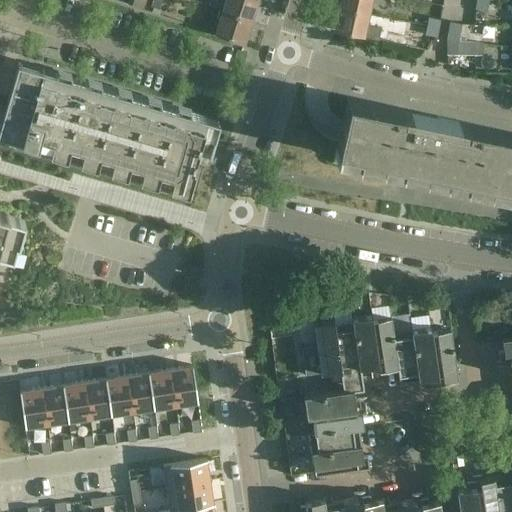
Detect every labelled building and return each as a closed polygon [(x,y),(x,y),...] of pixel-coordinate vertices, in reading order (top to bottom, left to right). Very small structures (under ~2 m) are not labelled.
[(132,0),(131,5),(143,9),(146,0),(132,0)] [(152,0),(150,6),(160,9),(162,0),(152,0)] [(257,0),(225,0),(223,10),(251,19),(257,0)] [(340,0),(339,6),(368,12),(370,5),(381,7),(382,0),(340,0)] [(411,0),(411,1),(408,0),(406,0),(404,12),(408,13),(407,21),(411,22),(439,28),(443,6),(441,6),(412,0),(411,0)] [(489,2),(481,0),(476,0),(475,9),(487,12),(489,2)] [(368,12),(339,6),(334,30),(378,39),(381,28),(366,24),(368,12)] [(251,19),(223,10),(215,33),(243,42),(251,19)] [(439,28),(411,22),(406,45),(427,50),(437,36),(439,28)] [(484,26),(451,22),(446,38),(446,40),(483,45),(484,26)] [(483,45),(446,40),(445,51),(447,64),(481,71),(483,45)] [(0,115),(0,131),(185,186),(197,147),(209,151),(218,119),(16,59),(0,115)] [(347,97),(342,119),(336,148),(404,163),(406,153),(424,157),(422,167),(511,186),(511,184),(511,132),(467,123),(466,129),(457,127),(459,121),(437,117),(436,122),(415,118),(401,115),(403,109),(347,97)] [(0,251),(12,256),(16,243),(18,244),(25,220),(8,215),(8,214),(0,211),(0,251)] [(351,317),(352,322),(354,322),(360,367),(371,365),(372,373),(377,372),(377,374),(380,374),(372,319),(371,314),(351,317)] [(391,316),(372,319),(380,374),(387,373),(387,368),(397,367),(398,366),(393,331),(391,316)] [(334,320),(314,322),(321,372),(340,369),(334,325),(334,320)] [(352,322),(334,325),(340,369),(341,374),(352,372),(361,371),(360,367),(354,322),(352,322)] [(431,326),(411,329),(419,378),(430,377),(431,384),(436,383),(437,386),(440,385),(432,330),(431,326)] [(451,328),(432,330),(440,385),(446,384),(446,379),(458,378),(451,328)] [(419,378),(411,329),(393,331),(398,366),(397,367),(399,380),(408,378),(408,380),(419,378)] [(511,336),(501,338),(503,350),(499,351),(500,358),(511,356),(511,336)] [(511,356),(500,358),(500,360),(501,360),(502,367),(511,365),(511,375),(511,356)] [(192,364),(170,368),(175,404),(198,401),(192,364)] [(170,368),(149,371),(154,407),(175,404),(170,368)] [(149,371),(127,374),(133,410),(154,407),(149,371)] [(303,395),(306,415),(311,414),(310,413),(365,406),(365,403),(364,404),(363,397),(354,399),(352,387),(363,385),(361,371),(352,372),(341,374),(342,389),(303,395)] [(127,374),(106,377),(111,413),(133,410),(127,374)] [(106,377),(85,380),(90,416),(111,413),(106,377)] [(85,380),(63,383),(68,420),(90,416),(85,380)] [(63,383),(42,386),(47,423),(68,420),(63,383)] [(42,386),(19,390),(25,426),(47,423),(42,386)] [(366,413),(365,406),(310,413),(311,414),(313,431),(313,432),(363,425),(362,414),(366,413)] [(199,418),(191,419),(193,431),(201,430),(199,418)] [(178,421),(170,423),(172,435),(180,433),(178,421)] [(157,425),(149,426),(150,438),(158,437),(157,425)] [(363,426),(363,425),(313,432),(313,431),(308,432),(311,452),(361,445),(359,427),(363,426)] [(135,428),(127,429),(129,441),(137,440),(135,428)] [(114,431),(106,432),(108,444),(116,443),(114,431)] [(92,434),(85,435),(86,447),(94,446),(92,434)] [(71,437),(63,439),(65,451),(73,449),(71,437)] [(50,441),(42,442),(44,454),(51,452),(50,441)] [(363,456),(361,445),(311,452),(314,471),(355,465),(355,470),(369,468),(367,455),(363,456)] [(206,458),(170,463),(173,485),(209,480),(206,458)] [(147,463),(148,473),(169,470),(168,460),(147,463)] [(50,497),(62,500),(66,482),(80,486),(82,476),(57,470),(50,497)] [(482,479),(481,474),(475,475),(480,511),(498,511),(494,477),(482,479)] [(511,511),(511,478),(511,474),(494,477),(498,511),(511,511)] [(480,511),(475,475),(471,476),(471,478),(466,478),(467,486),(456,488),(459,511),(480,511)] [(138,479),(130,480),(132,492),(139,490),(138,479)] [(209,480),(173,485),(176,507),(213,501),(209,480)] [(139,490),(132,492),(133,503),(141,502),(139,490)] [(363,511),(361,491),(354,492),(354,497),(343,499),(344,511),(363,511)] [(364,492),(364,491),(361,491),(363,511),(384,511),(383,502),(382,498),(371,499),(370,491),(364,492)] [(422,494),(422,492),(419,493),(421,511),(441,511),(439,500),(429,502),(427,493),(422,494)] [(421,511),(419,493),(412,494),(412,498),(401,500),(402,511),(421,511)] [(115,495),(103,497),(104,505),(116,503),(115,495)] [(103,497),(91,498),(92,506),(104,505),(103,497)] [(326,511),(325,503),(325,498),(304,501),(305,505),(300,505),(301,511),(326,511)] [(344,511),(343,499),(332,500),(332,502),(325,503),(326,511),(344,511)] [(402,511),(401,500),(383,502),(384,511),(402,511)] [(214,511),(213,501),(176,507),(177,511),(214,511)] [(67,502),(55,504),(57,511),(68,510),(67,502)]
